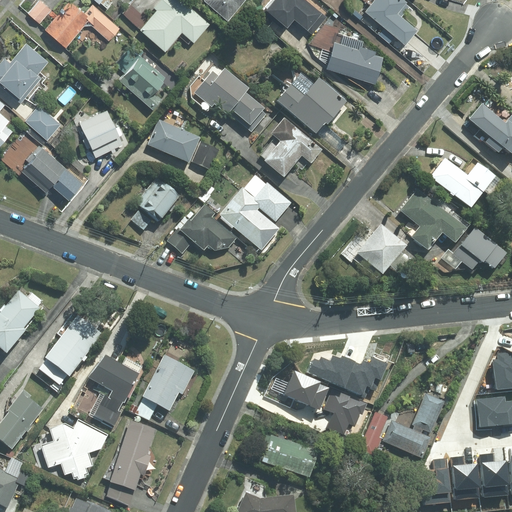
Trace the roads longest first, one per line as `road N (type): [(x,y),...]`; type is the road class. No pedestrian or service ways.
road 1 (residential): [(269,319),(283,277),(499,20)]
road 2 (residential): [(269,319),(0,221)]
road 3 (residential): [(511,303),(340,322),(269,319)]
road 4 (residential): [(183,511),(269,319)]
road 5 (unknown): [(511,330),(466,379),(442,438)]
